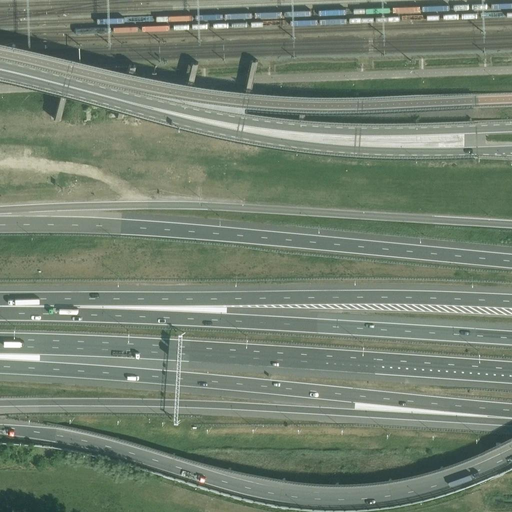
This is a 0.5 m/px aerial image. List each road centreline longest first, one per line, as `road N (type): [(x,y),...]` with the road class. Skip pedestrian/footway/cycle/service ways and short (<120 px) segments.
road 1 (secondary): [(0,430),(132,453),(264,492),(331,499),(430,486),(511,453)]
road 2 (motorway): [(0,365),(511,410)]
road 3 (motorway): [(511,261),(0,222)]
road 4 (secondary): [(511,223),(199,205),(0,217)]
road 5 (motorway): [(511,334),(0,309)]
road 6 (motorway): [(0,351),(511,371)]
road 7 (motorway): [(0,404),(511,413)]
road 8 (motorway): [(511,300),(0,295)]
road 9 (tertiary): [(197,119),(306,146),(511,150)]
road 10 (tertiary): [(511,127),(316,129),(197,119)]
road 11 (tertiary): [(0,67),(197,119)]
